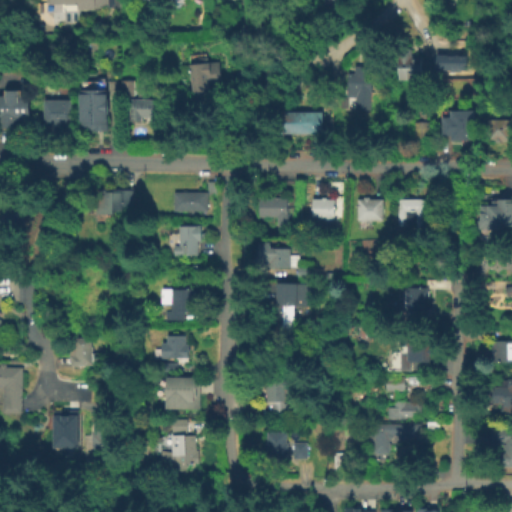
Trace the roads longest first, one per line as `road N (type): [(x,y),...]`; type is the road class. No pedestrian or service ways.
road 1 (residential): [(511,167),(0,162)]
road 2 (residential): [(511,485),(249,481)]
road 3 (residential): [(227,164),(231,423)]
road 4 (residential): [(61,163),(44,229),(45,369)]
road 5 (residential): [(457,285),(459,485)]
road 6 (residential): [(401,0),(342,46),(262,82),(242,108)]
